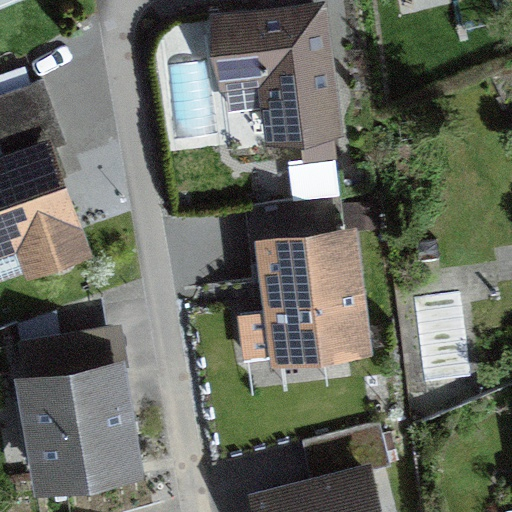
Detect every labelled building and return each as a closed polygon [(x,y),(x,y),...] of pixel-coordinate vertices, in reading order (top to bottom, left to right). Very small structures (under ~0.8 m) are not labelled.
[(344,139),(325,4),(205,20),(218,116),(261,110),(267,149),(344,139)] [(74,143),(47,71),(0,87),(0,250),(25,241),(38,277),(97,256),(57,149),(74,143)] [(363,340),(333,195),(259,209),(280,311),(238,319),(247,363),(363,340)] [(34,489),(144,469),(118,326),(8,346),(34,489)] [(314,484),(255,502),(258,511),(371,511),(359,469),(389,460),(377,420),(301,443),(314,484)]
